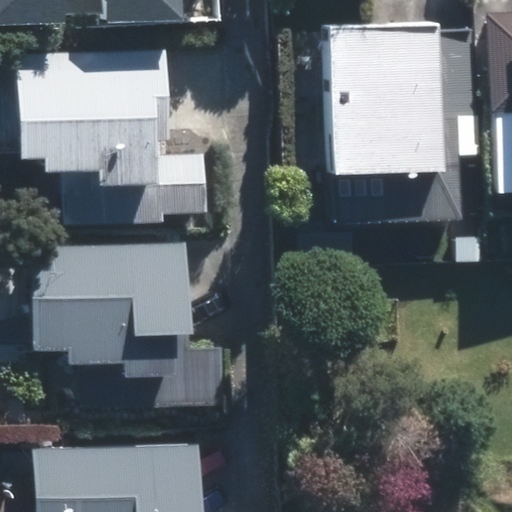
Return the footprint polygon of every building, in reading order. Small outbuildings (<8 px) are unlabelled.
[(0,0),(0,26),(61,25),(60,0),(0,0)] [(108,0),(109,23),(179,19),(178,0),(108,0)] [(511,4),(493,5),(498,212),(511,211),(511,4)] [(471,24),(309,26),(311,226),(452,225),(451,117),(472,117),(471,24)] [(163,152),(160,52),(9,55),(11,162),(32,162),(32,174),(63,174),(64,225),(163,222),(163,210),(207,209),(205,151),(163,152)] [(468,236),(445,237),(446,262),(469,260),(468,236)] [(160,348),(158,248),(6,252),(9,358),(29,358),(29,371),(61,370),(62,421),(161,419),(161,407),(204,406),(203,347),(160,348)] [(173,511),(172,448),(20,452),(21,511),(173,511)]
